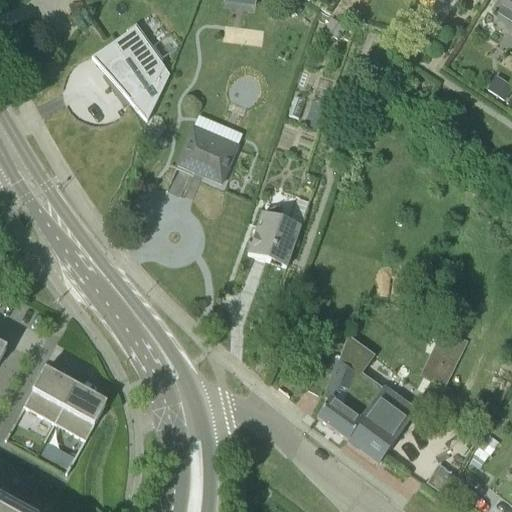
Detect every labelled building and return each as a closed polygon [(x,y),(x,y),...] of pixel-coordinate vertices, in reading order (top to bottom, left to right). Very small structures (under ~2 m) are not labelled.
[(336,41),(342,31),(329,22),(322,32),(336,41)] [(102,79),(124,109),(129,105),(146,125),(148,121),(169,78),(160,65),(161,64),(161,63),(159,64),(135,30),(128,35),(127,33),(126,34),(127,35),(99,56),(91,61),(104,77),(102,79)] [(486,93),(503,104),(511,90),(511,89),(495,79),(486,93)] [(237,148),(193,129),(176,168),(220,186),(237,148)] [(179,193),(186,174),(175,171),(168,189),(179,193)] [(285,271),(300,228),(262,215),(253,240),(247,243),(250,249),(247,258),(285,271)] [(440,332),(432,347),(456,359),(464,343),(440,332)] [(410,424),(415,416),(382,392),(380,395),(337,365),(324,401),(328,404),(316,421),(378,467),(410,424)] [(75,389),(44,372),(23,411),(54,428),(75,389)] [(85,445),(106,406),(75,389),(54,428),(85,445)] [(66,447),(64,451),(48,444),(41,458),(69,470),(77,452),(66,447)] [(479,452),(473,461),(481,467),(487,458),(479,452)] [(0,511),(16,511),(0,503),(0,511)]
